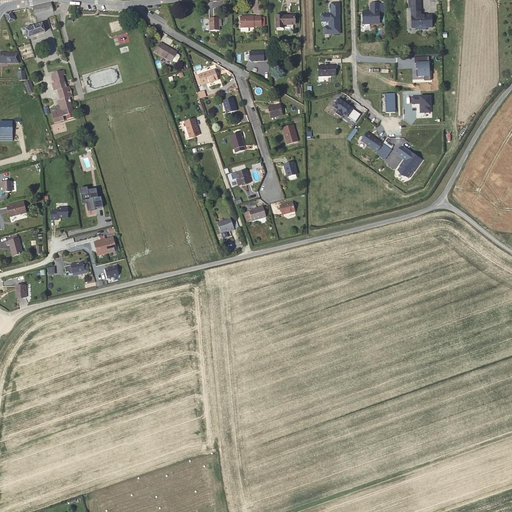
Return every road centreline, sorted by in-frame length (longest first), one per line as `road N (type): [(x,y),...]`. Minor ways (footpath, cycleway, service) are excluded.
road 1 (tertiary): [(441,200),(53,301),(1,322)]
road 2 (residential): [(123,3),(236,71),(274,187)]
road 3 (tertiary): [(511,84),(441,200)]
road 4 (unknown): [(0,271),(43,262),(65,237),(102,226),(101,212)]
